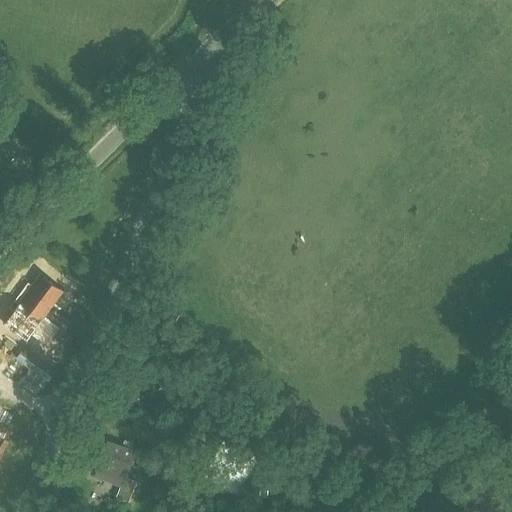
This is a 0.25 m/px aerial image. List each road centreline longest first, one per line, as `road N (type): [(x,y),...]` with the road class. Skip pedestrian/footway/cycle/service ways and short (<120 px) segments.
road 1 (unclassified): [(25,511),(216,51)]
road 2 (unclassified): [(0,248),(216,51)]
road 3 (track): [(511,386),(396,511)]
